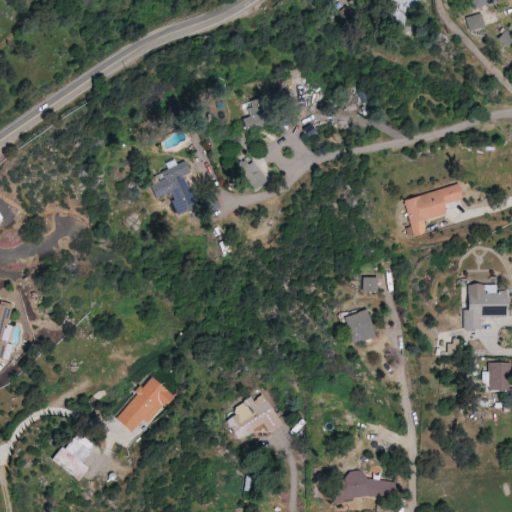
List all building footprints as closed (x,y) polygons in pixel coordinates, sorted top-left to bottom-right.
[(392,0),(390,22),(405,25),(407,6),(418,8),(419,0),(392,0)] [(469,0),(471,9),(494,4),(493,0),(469,0)] [(483,28),(481,14),(465,16),(467,30),(483,28)] [(265,181),(247,157),(235,167),(253,190),(265,181)] [(176,215),(197,206),(184,176),(190,173),(185,161),(160,172),(163,179),(149,186),(154,199),(167,193),(176,215)] [(423,220),(445,215),(443,204),(461,200),(457,185),(403,199),(412,237),(426,234),(423,220)] [(376,278),(361,278),(361,292),(376,292),(376,278)] [(506,316),(506,291),(495,291),(495,285),(464,284),(464,330),(480,330),(480,316),(506,316)] [(351,345),(374,337),(364,310),(341,318),(351,345)] [(459,342),(446,341),(446,355),(458,355),(459,342)] [(510,364),(488,363),(487,391),(510,392),(510,406),(511,406),(511,387),(509,388),(510,364)] [(114,419),(131,433),(142,419),(149,424),(172,395),(149,376),(114,419)] [(239,441),(261,423),(269,434),(282,423),(260,395),(253,401),(249,397),(232,410),(234,414),(224,422),(239,441)] [(85,462),(90,449),(68,439),(62,453),(85,462)] [(87,469),(58,447),(48,460),(77,482),(87,469)] [(394,480),(363,480),(363,471),(345,471),(345,481),(331,481),(331,499),(394,499),(394,480)]
